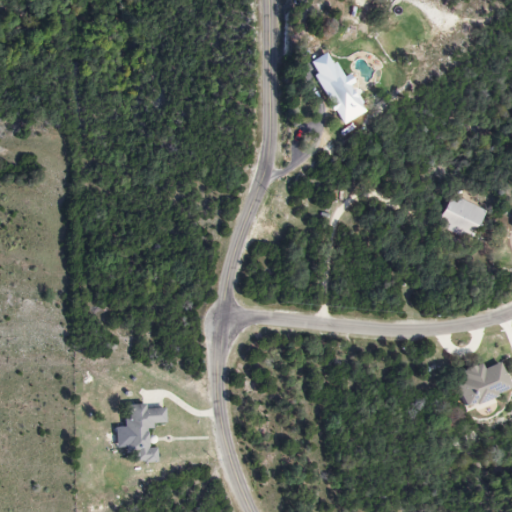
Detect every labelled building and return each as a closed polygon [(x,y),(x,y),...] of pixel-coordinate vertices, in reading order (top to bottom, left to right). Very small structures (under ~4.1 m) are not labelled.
[(312,76),(342,125),(362,113),(332,63),(312,76)] [(354,74),(362,90),(372,84),(364,69),(354,74)] [(447,197),(436,227),(471,239),(482,210),(447,197)] [(460,405),(505,393),(497,364),(479,369),(478,366),(459,372),(462,381),(454,383),(460,405)] [(122,407),(124,463),(153,463),(153,449),(143,449),(142,430),(150,430),(150,424),(161,423),(161,406),(122,407)]
